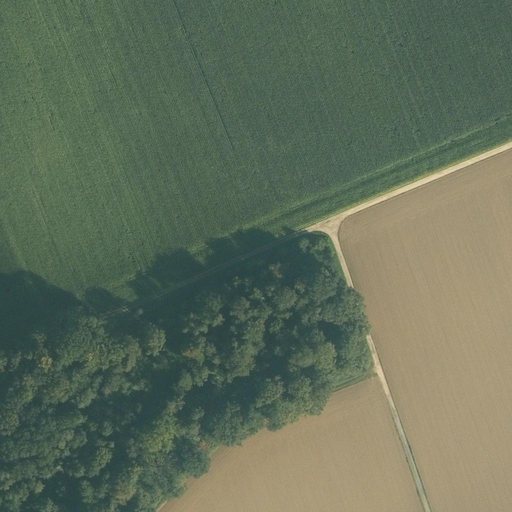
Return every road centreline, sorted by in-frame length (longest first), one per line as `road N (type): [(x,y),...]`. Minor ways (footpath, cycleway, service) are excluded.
road 1 (track): [(329,221),(0,357)]
road 2 (track): [(426,511),(329,221)]
road 3 (track): [(511,145),(329,221)]
